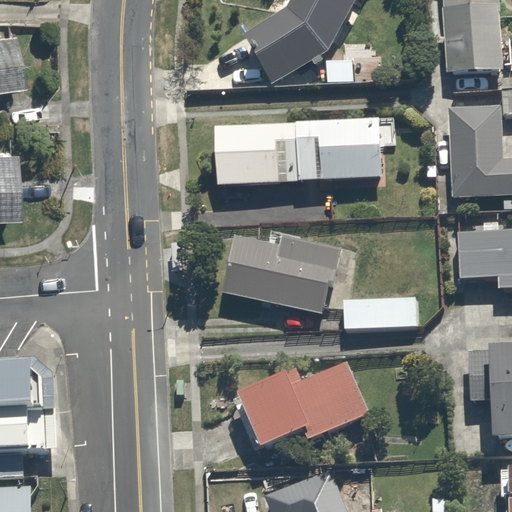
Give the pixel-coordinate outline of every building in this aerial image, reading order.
[(328,56),(358,3),(352,0),(296,0),(288,15),(244,42),(272,89),(328,56)] [(443,0),(444,18),(500,15),(498,0),(443,0)] [(444,18),(448,79),(503,76),(500,15),(444,18)] [(0,96),(33,91),(24,41),(0,45),(0,96)] [(326,68),(327,87),(355,86),(354,67),(326,68)] [(511,158),(504,158),(505,127),(511,127),(511,94),(505,94),(505,119),(455,119),(454,205),(511,205),(511,158)] [(300,187),(382,183),(379,126),(297,130),(300,187)] [(217,192),(300,187),(297,130),(214,134),(217,192)] [(0,156),(0,219),(27,218),(25,155),(0,156)] [(511,297),(511,222),(462,222),(460,289),(502,289),(501,298),(511,297)] [(338,313),(350,261),(287,247),(285,259),(238,248),(226,303),(325,325),(328,311),(338,313)] [(421,302),(346,306),(348,340),(423,335),(421,302)] [(511,363),(473,363),(473,413),(502,414),(502,453),(511,453),(511,363)] [(315,452),(374,429),(350,369),(303,388),(301,384),(245,407),(267,462),(312,444),(315,452)] [(267,511),(350,511),(337,480),(267,510),(267,511)] [(9,511),(9,493),(0,492),(0,511),(9,511)]
